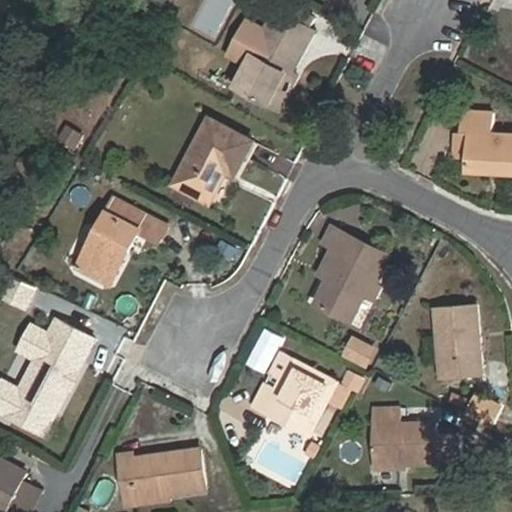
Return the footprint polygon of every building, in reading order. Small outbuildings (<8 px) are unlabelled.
[(241,91),(275,108),(291,75),(296,77),(318,34),(279,15),(270,34),(253,67),(241,91)] [(253,67),(270,34),(252,25),(236,58),(253,67)] [(291,75),(275,108),(284,113),(301,80),(296,77),(291,75)] [(477,180),(511,181),(511,144),(502,144),(502,123),(469,121),(468,143),(477,144),(477,180)] [(75,150),(83,134),(67,125),(58,141),(75,150)] [(243,182),(256,155),(212,133),(184,190),(219,208),(235,178),(243,182)] [(132,253),(139,257),(148,239),(169,249),(178,232),(120,204),(84,274),(113,289),(132,253)] [(344,272),(338,284),(326,309),(361,326),(374,301),(383,306),(390,292),(386,290),(399,261),(342,233),(335,248),(344,253),(336,268),(344,272)] [(121,293),(139,257),(132,253),(113,289),(121,293)] [(331,280),(338,284),(344,272),(336,268),(331,280)] [(494,384),(488,312),(446,315),(450,387),(494,384)] [(60,336),(45,364),(29,394),(66,415),(104,344),(66,324),(60,336)] [(39,361),(45,364),(60,336),(53,333),(39,361)] [(356,369),(375,379),(383,363),(364,353),(356,369)] [(293,385),(277,417),(320,438),(345,389),(290,361),(281,379),(293,385)] [(265,411),(277,417),(293,385),(281,379),(265,411)] [(387,406),(382,465),(444,469),(445,466),(470,468),(472,443),(446,441),(447,429),(412,426),(413,408),(387,406)] [(148,503),(179,498),(215,493),(209,455),(142,465),(148,503)] [(17,511),(21,507),(34,482),(36,479),(0,459),(0,511),(17,511)] [(180,504),(179,498),(148,503),(142,465),(130,467),(137,511),(180,504)] [(41,511),(53,491),(34,482),(21,507),(30,511),(41,511)]
